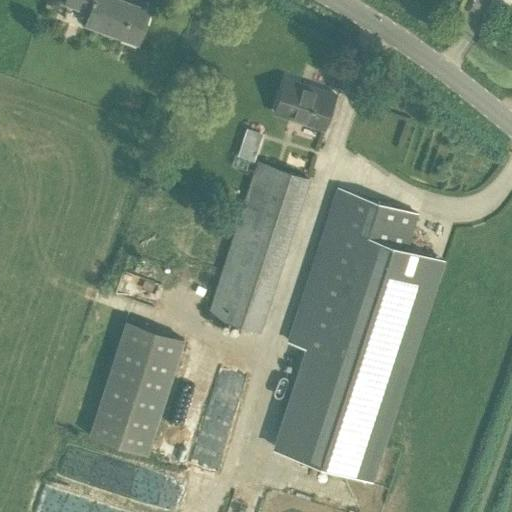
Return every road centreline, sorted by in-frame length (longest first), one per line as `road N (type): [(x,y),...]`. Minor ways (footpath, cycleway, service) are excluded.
road 1 (tertiary): [(511,124),(333,0)]
road 2 (track): [(209,511),(265,355)]
